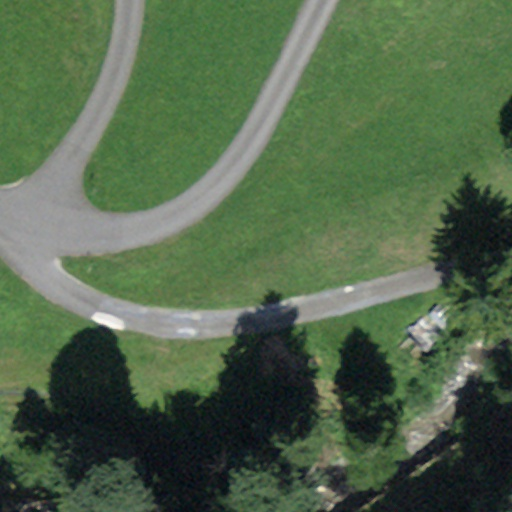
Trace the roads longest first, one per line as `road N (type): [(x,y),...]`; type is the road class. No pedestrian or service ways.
road 1 (track): [(32,226),(33,258),(65,297),(162,324),(200,326),(511,265)]
road 2 (unclassified): [(0,211),(79,234),(134,231),(173,217),(247,147),(325,0)]
